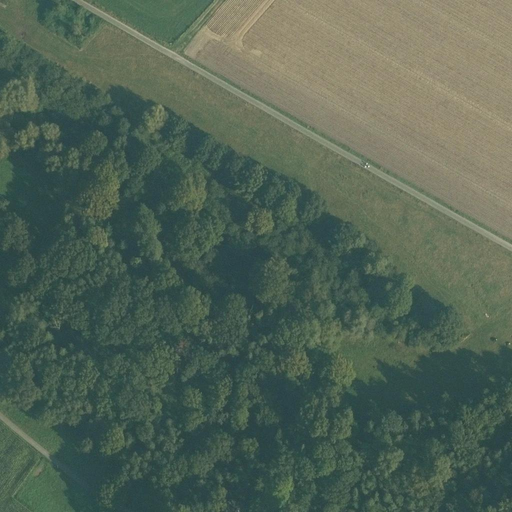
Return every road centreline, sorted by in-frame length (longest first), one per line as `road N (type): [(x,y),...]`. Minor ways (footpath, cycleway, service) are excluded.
road 1 (unclassified): [(511,254),(76,0)]
road 2 (track): [(263,511),(333,441),(405,417),(511,410)]
road 3 (track): [(0,416),(103,501),(131,511)]
